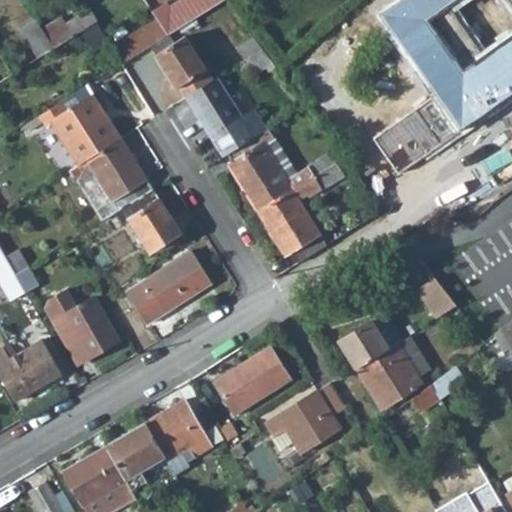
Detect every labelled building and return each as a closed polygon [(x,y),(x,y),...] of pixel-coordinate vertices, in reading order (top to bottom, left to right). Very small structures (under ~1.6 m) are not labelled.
[(221,0),(174,0),(169,4),(165,0),(164,0),(149,10),(167,36),(169,34),(221,0)] [(374,138),(399,173),(511,93),(511,0),(396,0),(378,13),(436,94),(374,138)] [(89,11),(51,35),(58,45),(96,22),(89,11)] [(52,49),(31,18),(17,28),(37,59),(52,49)] [(164,37),(153,20),(113,46),(125,63),(150,46),(164,37)] [(186,36),(175,43),(169,34),(167,36),(164,37),(150,46),(176,88),(179,86),(186,97),(213,80),(186,36)] [(251,35),(235,45),(245,59),(262,49),(251,35)] [(269,58),(262,49),(245,59),(253,73),(272,62),(269,58)] [(0,81),(11,75),(3,64),(0,66),(0,81)] [(223,156),(227,154),(266,129),(253,108),(241,116),(217,77),(213,80),(186,97),(223,156)] [(88,86),(59,104),(66,113),(94,96),(88,86)] [(51,124),(77,165),(120,138),(94,96),(66,113),(59,104),(39,116),(45,127),(51,124)] [(285,179),(261,143),(273,136),(268,128),(266,129),(227,154),(233,162),(229,164),(258,211),(313,176),(306,165),(296,172),(285,179)] [(296,172),(273,136),(261,143),(285,179),(296,172)] [(68,171),(74,181),(95,169),(120,209),(152,189),(120,138),(77,165),(68,171)] [(334,162),(327,151),(306,165),(313,176),(334,162)] [(327,244),(299,200),(307,194),(309,196),(343,174),(335,161),(334,162),(313,176),(258,211),(284,254),(291,250),(299,262),(327,244)] [(179,233),(152,189),(120,209),(111,214),(118,226),(128,221),(147,252),(179,233)] [(0,283),(9,300),(25,291),(15,273),(5,255),(0,246),(0,283)] [(27,266),(17,248),(5,255),(15,273),(27,266)] [(145,322),(211,283),(190,250),(125,289),(145,322)] [(15,273),(25,291),(37,284),(27,266),(15,273)] [(433,276),(415,288),(434,317),(454,304),(453,303),(433,276)] [(78,364),(119,341),(94,298),(77,307),(69,294),(47,306),(56,320),(53,322),(78,364)] [(372,321),(371,320),(344,336),(352,348),(346,352),(355,367),(400,340),(399,339),(384,314),(372,321)] [(511,317),(501,327),(504,333),(507,332),(511,339),(511,317)] [(417,375),(429,368),(408,333),(399,339),(400,340),(355,367),(380,406),(421,381),(417,375)] [(346,352),(352,348),(344,336),(338,340),(346,352)] [(0,373),(15,400),(61,374),(41,340),(9,358),(3,348),(0,349),(0,373)] [(234,412),(290,377),(270,346),(214,380),(234,412)] [(450,370),(432,383),(458,428),(460,432),(473,424),(450,384),(457,380),(450,370)] [(432,383),(412,399),(420,411),(436,402),(453,431),(458,428),(432,383)] [(340,427),(333,416),(346,409),(329,384),(328,384),(318,390),(265,422),(274,436),(286,429),(293,442),(299,451),(340,427)] [(165,460),(190,444),(194,452),(209,443),(183,399),(143,423),(164,457),(165,460)] [(143,423),(107,446),(133,490),(146,482),(140,471),(164,457),(143,423)] [(293,442),(286,429),(274,436),(281,449),(293,442)] [(133,490),(107,446),(63,473),(83,506),(116,487),(121,496),(133,490)] [(479,464),(461,474),(474,498),(478,504),(485,499),(482,494),(493,488),(479,464)] [(61,511),(44,482),(28,492),(39,511),(61,511)] [(112,511),(137,497),(133,490),(121,496),(116,487),(83,506),(86,511),(112,511)] [(474,498),(450,511),(480,511),(490,507),(485,499),(478,504),(474,498)] [(230,511),(250,511),(247,506),(242,499),(228,509),(230,511)] [(253,511),(256,510),(251,503),(247,506),(250,511),(253,511)]
